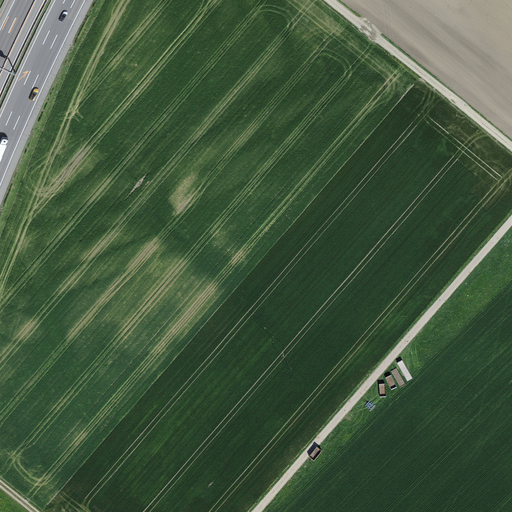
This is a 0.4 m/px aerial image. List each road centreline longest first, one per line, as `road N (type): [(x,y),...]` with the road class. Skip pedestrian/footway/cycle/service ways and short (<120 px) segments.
road 1 (track): [(511,219),(256,511)]
road 2 (track): [(330,0),(511,146)]
road 3 (motorway): [(0,151),(70,0)]
